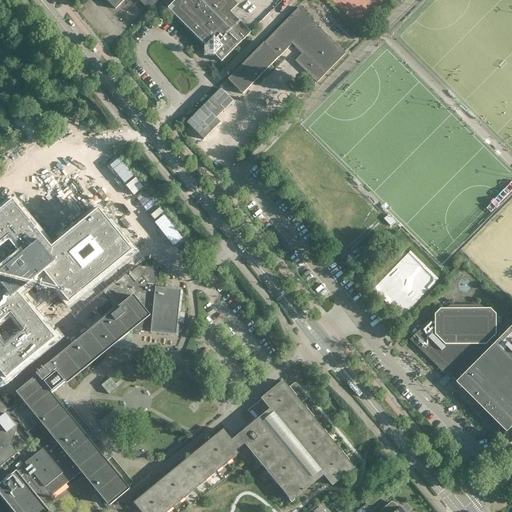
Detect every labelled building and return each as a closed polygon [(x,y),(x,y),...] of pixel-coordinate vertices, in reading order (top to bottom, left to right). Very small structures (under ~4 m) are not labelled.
[(106,0),(116,10),(126,0),(139,0),(149,10),(158,0),(106,0)] [(214,55),(221,62),(251,32),(230,12),(238,4),(233,0),(178,0),(168,10),(205,46),(204,47),(204,51),(205,50),(210,55),(208,56),(213,56),(214,55)] [(345,55),(299,8),(227,79),(242,94),(292,44),(302,54),(295,61),(318,82),(324,76),(345,55)] [(221,88),(187,123),(204,140),(221,123),(217,118),(234,101),(221,88)] [(0,218),(0,385),(21,411),(62,379),(62,380),(83,363),(53,327),(78,307),(96,328),(158,278),(111,220),(45,274),(0,218)] [(484,309),(480,305),(450,305),(446,309),(440,309),(435,314),(435,317),(432,317),(410,339),(446,375),(448,373),(457,381),(456,382),(462,388),(463,388),(491,416),(493,414),(499,421),(498,422),(506,431),(505,432),(506,432),(508,434),(511,429),(511,327),(506,334),(500,329),(496,329),(495,314),(490,309),(484,309)] [(100,385),(107,394),(116,387),(109,378),(100,385)] [(134,503),(137,506),(141,511),(162,511),(165,510),(166,511),(180,502),(178,499),(186,493),(188,495),(201,484),(199,482),(208,475),(209,477),(223,466),(221,464),(229,457),(231,460),(238,454),(235,451),(245,443),(253,454),(255,452),(262,460),(259,462),(270,475),(272,473),(279,481),(277,483),(288,496),(290,494),(294,499),(323,475),(332,485),(353,468),(348,461),(345,463),(339,455),(341,453),(330,440),(328,442),(321,433),(323,432),(313,418),(310,420),(304,412),(306,410),(295,397),(293,399),(286,391),(288,389),(283,382),(261,399),(270,410),(232,441),(223,431),(134,503)] [(370,511),(363,501),(354,508),(357,511),(370,511)] [(402,511),(399,508),(398,508),(395,504),(392,503),(382,511),(402,511)]
